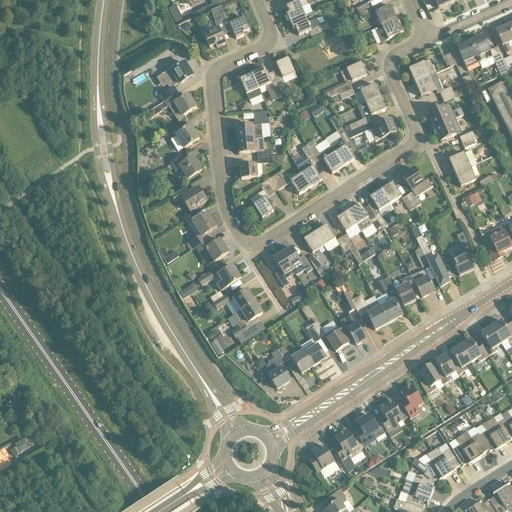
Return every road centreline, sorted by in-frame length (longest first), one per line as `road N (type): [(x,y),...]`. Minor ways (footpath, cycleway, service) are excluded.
road 1 (residential): [(416,137),(256,244),(242,240),(223,198),(214,84),(223,66),(261,50),(268,26),(257,0)]
road 2 (tertiary): [(235,434),(151,297),(114,203),(97,84),(103,0)]
road 3 (secondary): [(154,511),(0,291)]
road 4 (tertiary): [(274,450),(452,320)]
road 5 (tertiary): [(452,320),(266,435)]
road 6 (residential): [(416,137),(389,70),(394,57),(427,40)]
